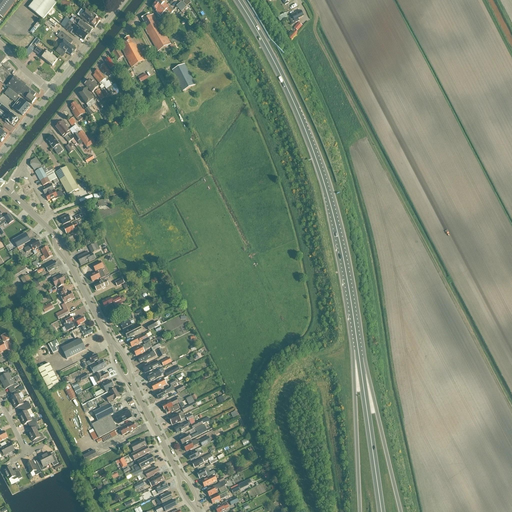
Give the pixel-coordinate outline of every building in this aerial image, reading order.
[(18,0),(0,0),(0,17),(3,20),(18,0)] [(56,0),(35,0),(28,9),(43,20),(58,1),(56,0)] [(164,14),(168,18),(174,12),(168,6),(167,8),(163,3),(164,1),(162,0),(159,0),(158,0),(155,3),(156,4),(152,7),(157,12),(156,13),(160,17),(164,14)] [(185,10),(187,8),(181,2),(176,7),(181,13),(183,12),(185,10)] [(87,9),(83,14),(80,18),(89,25),(89,24),(95,28),(100,22),(95,18),(95,15),(87,9)] [(304,17),(301,12),(300,12),(296,14),(295,14),(291,16),(295,24),(300,22),(298,20),(304,17)] [(280,22),(287,19),(285,14),(277,18),(280,22)] [(158,53),(171,45),(153,15),(150,17),(149,15),(142,19),(145,25),(144,25),(146,29),(145,30),(146,32),(158,53)] [(90,34),(92,31),(81,22),(81,21),(74,16),(70,21),(74,24),(75,22),(79,24),(78,26),(85,31),(86,30),(90,34)] [(69,33),(72,28),(76,31),(77,30),(78,32),(76,35),(84,41),(88,36),(74,25),(74,26),(69,22),(64,29),(69,33)] [(294,28),(297,31),(298,32),(302,26),(299,23),(294,28)] [(299,32),(298,32),(297,31),(290,38),(292,40),(299,32)] [(131,69),(145,61),(136,46),(132,45),(129,38),(125,40),(125,41),(121,43),(124,49),(122,50),(131,69)] [(41,42),(38,39),(33,45),(36,48),(41,42)] [(71,57),(76,50),(65,41),(59,48),(66,54),(67,53),(71,57)] [(38,48),(34,53),(39,57),(43,52),(38,48)] [(113,53),(118,61),(123,58),(118,50),(113,53)] [(182,64),(192,57),(188,51),(178,57),(182,64)] [(52,67),(57,61),(51,56),(53,54),(50,52),(49,54),(47,53),(42,59),(52,67)] [(109,68),(110,70),(112,69),(114,73),(114,72),(116,77),(119,75),(109,60),(106,62),(109,67),(109,68)] [(109,78),(112,76),(104,65),(101,67),(102,68),(100,69),(105,75),(106,74),(109,78)] [(183,92),(195,86),(185,65),(172,71),(183,92)] [(93,77),(101,86),(103,85),(106,91),(112,87),(108,82),(106,83),(106,80),(98,71),(94,74),(95,75),(93,77)] [(32,105),(36,100),(33,98),(36,95),(14,78),(11,81),(0,72),(0,81),(19,96),(20,95),(32,105)] [(148,79),(145,75),(138,79),(140,83),(148,79)] [(92,94),(99,88),(95,84),(93,85),(89,81),(85,85),(92,94)] [(30,108),(18,97),(9,89),(4,94),(16,104),(17,104),(13,109),(14,109),(13,111),(15,112),(16,111),(23,117),(30,108)] [(93,100),(86,90),(86,89),(79,95),(87,106),(93,100)] [(95,93),(101,101),(104,99),(99,91),(95,93)] [(84,114),(85,114),(83,111),(82,111),(80,108),(79,108),(76,103),(71,106),(72,108),(71,109),(73,112),(72,113),(79,123),(83,120),(84,120),(86,119),(86,118),(84,114)] [(9,112),(3,107),(2,108),(0,110),(0,111),(6,116),(4,119),(6,122),(5,123),(8,125),(9,124),(12,126),(14,123),(15,123),(17,123),(18,121),(18,120),(17,120),(18,120),(9,113),(9,112)] [(89,108),(85,111),(89,118),(93,115),(89,108)] [(61,122),(58,125),(71,141),(74,139),(70,134),(70,133),(65,127),(67,126),(63,122),(62,123),(61,122)] [(69,143),(71,141),(58,125),(55,127),(64,139),(64,138),(69,143)] [(77,135),(81,140),(86,149),(95,143),(91,138),(88,140),(82,132),(77,135)] [(61,154),(64,152),(59,146),(60,145),(53,136),(46,141),(53,150),(57,148),(61,154)] [(53,181),(57,179),(52,171),(49,173),(44,166),(42,167),(43,169),(42,169),(41,167),(42,166),(36,159),(31,163),(31,167),(34,171),(37,169),(38,171),(35,173),(43,187),(53,181)] [(68,172),(66,168),(56,174),(68,196),(78,190),(76,186),(68,172)] [(78,185),(81,184),(73,169),(71,170),(78,185)] [(45,195),(54,190),(51,185),(42,190),(45,195)] [(51,200),(52,201),(53,202),(56,200),(55,200),(63,196),(60,191),(56,194),(55,191),(45,196),(48,202),(51,200)] [(0,226),(7,222),(9,225),(13,222),(9,215),(4,218),(3,219),(0,216),(2,215),(0,212),(0,226)] [(70,221),(72,220),(71,217),(69,218),(68,216),(60,219),(63,226),(71,222),(70,221)] [(67,235),(75,231),(74,230),(78,228),(77,224),(72,226),(72,225),(64,229),(67,235)] [(66,238),(70,244),(79,240),(76,233),(66,238)] [(22,246),(30,242),(26,234),(13,241),(18,249),(22,246)] [(36,249),(41,247),(38,242),(34,244),(34,243),(30,245),(30,246),(24,250),(26,254),(32,250),(33,252),(36,250),(36,249)] [(93,245),(88,248),(92,254),(97,252),(93,245)] [(43,262),(53,257),(47,248),(41,251),(44,257),(41,258),(43,262)] [(89,257),(87,253),(78,257),(79,259),(77,259),(81,266),(89,262),(89,263),(95,260),(93,255),(89,257)] [(95,272),(103,268),(100,261),(92,265),(95,272)] [(44,272),(47,271),(48,273),(58,268),(55,262),(37,272),(38,275),(44,272)] [(27,272),(23,266),(20,268),(19,267),(10,273),(15,280),(27,272)] [(105,278),(101,269),(95,272),(96,274),(90,277),(92,283),(100,279),(100,280),(105,278)] [(65,283),(66,282),(62,275),(52,281),(56,288),(57,287),(57,289),(66,285),(65,283)] [(26,290),(33,286),(28,277),(21,280),(26,290)] [(125,283),(123,279),(116,283),(118,287),(125,283)] [(101,289),(103,290),(106,289),(105,288),(109,286),(106,281),(94,287),(97,292),(101,289)] [(64,305),(65,304),(74,299),(71,292),(67,294),(64,288),(58,291),(62,297),(61,297),(64,305)] [(102,303),(105,308),(113,304),(114,305),(121,302),(118,297),(112,300),(111,299),(102,303)] [(44,308),(46,313),(56,309),(53,304),(44,308)] [(64,310),(56,314),(59,320),(70,314),(65,304),(64,305),(61,306),(64,310)] [(130,312),(128,308),(128,307),(121,311),(123,316),(130,312)] [(134,323),(132,320),(133,319),(130,314),(124,317),(126,320),(119,323),(122,329),(134,323)] [(83,318),(73,323),(74,324),(68,327),(67,326),(61,329),(64,335),(71,332),(70,331),(76,327),(77,329),(81,327),(80,325),(85,322),(86,321),(84,319),(83,318)] [(148,332),(158,327),(155,322),(146,327),(148,332)] [(134,335),(142,331),(140,326),(132,330),(125,334),(127,339),(131,338),(135,336),(134,335)] [(92,334),(90,330),(86,332),(84,327),(79,330),(78,329),(72,333),(75,339),(83,335),(84,338),(92,334)] [(137,340),(136,339),(129,343),(132,348),(136,346),(136,347),(139,345),(138,343),(148,338),(146,335),(137,340)] [(67,360),(86,351),(80,340),(61,349),(67,360)] [(55,348),(57,347),(58,346),(55,341),(48,345),(53,354),(57,352),(55,348)] [(141,355),(144,353),(144,352),(151,348),(149,343),(143,346),(144,348),(142,348),(142,347),(137,349),(137,350),(134,352),(136,357),(141,354),(141,355)] [(165,355),(162,349),(157,352),(160,358),(165,355)] [(155,356),(153,352),(150,354),(138,360),(140,364),(146,361),(146,362),(152,359),(151,357),(155,356)] [(99,361),(96,355),(93,357),(92,356),(89,358),(90,362),(86,364),(85,363),(82,364),(85,369),(92,365),(95,363),(99,361)] [(168,359),(161,362),(163,367),(170,364),(168,359)] [(106,368),(103,360),(97,363),(89,367),(93,375),(106,368)] [(142,369),(145,374),(149,372),(153,371),(152,370),(160,367),(157,362),(153,364),(150,366),(149,365),(142,369)] [(49,392),(60,386),(49,365),(38,370),(49,392)] [(165,374),(167,378),(179,371),(177,368),(165,374)] [(10,376),(12,374),(10,369),(1,374),(2,377),(0,378),(0,379),(3,384),(12,380),(10,376)] [(164,374),(162,370),(159,371),(154,374),(146,378),(149,383),(152,381),(153,382),(157,380),(156,380),(163,376),(164,374)] [(84,381),(90,378),(88,374),(79,379),(81,383),(84,381)] [(109,378),(107,374),(102,377),(100,375),(93,378),(96,384),(109,378)] [(11,390),(19,387),(17,384),(15,385),(12,380),(3,384),(6,390),(10,388),(11,390)] [(159,389),(160,389),(167,385),(164,380),(161,381),(151,387),(154,392),(159,389)] [(114,387),(111,382),(107,384),(106,383),(102,385),(106,393),(111,390),(110,389),(114,387)] [(70,402),(77,398),(70,385),(63,389),(70,402)] [(156,395),(159,400),(162,398),(163,399),(167,397),(166,395),(172,392),(170,389),(164,392),(164,391),(156,395)] [(119,398),(115,390),(109,393),(111,395),(106,398),(108,403),(113,400),(114,401),(119,398)] [(13,404),(21,400),(18,395),(20,394),(18,391),(12,395),(13,398),(10,399),(13,404)] [(192,397),(186,400),(189,406),(195,403),(192,397)] [(172,407),(179,404),(176,399),(170,402),(166,404),(162,406),(164,411),(172,407)] [(21,410),(30,406),(28,403),(24,405),(21,400),(13,404),(16,409),(19,407),(21,410)] [(195,403),(181,410),(183,414),(197,407),(195,403)] [(21,421),(30,416),(27,412),(32,409),(30,406),(21,410),(23,414),(19,416),(21,421)] [(172,407),(164,411),(165,412),(167,415),(171,413),(171,414),(179,410),(177,406),(173,408),(172,407)] [(128,411),(115,418),(119,425),(132,418),(128,411)] [(170,423),(184,416),(182,413),(178,415),(178,414),(173,416),(174,417),(169,419),(170,423)] [(29,427),(38,423),(36,419),(34,420),(33,418),(31,419),(30,416),(21,421),(24,426),(28,424),(29,427)] [(98,422),(92,425),(99,439),(120,428),(120,427),(117,429),(110,416),(98,422)] [(170,423),(172,426),(177,424),(182,422),(181,421),(185,419),(184,416),(170,423)] [(174,429),(176,434),(181,432),(181,433),(185,431),(184,429),(189,426),(191,425),(195,424),(193,419),(188,422),(188,423),(188,424),(188,423),(183,426),(182,425),(174,429)] [(201,421),(191,426),(193,430),(203,425),(201,421)] [(30,437),(38,433),(36,428),(39,427),(37,423),(38,423),(29,427),(31,430),(27,432),(30,437)] [(137,429),(134,423),(129,426),(129,425),(119,430),(122,436),(137,429)] [(179,440),(182,445),(190,441),(190,440),(207,432),(204,426),(195,430),(196,433),(188,437),(187,435),(183,437),(183,438),(179,440)] [(94,432),(90,435),(93,441),(98,439),(94,432)] [(101,439),(103,441),(104,444),(117,437),(115,432),(101,439)] [(33,442),(35,441),(37,444),(45,440),(42,435),(40,436),(38,433),(30,437),(33,442)] [(211,443),(208,437),(199,442),(199,441),(197,442),(196,440),(183,447),(186,452),(189,451),(190,451),(194,449),(193,448),(200,444),(202,448),(211,443)] [(248,438),(242,440),(245,446),(251,443),(248,438)] [(130,446),(131,447),(133,453),(146,446),(143,441),(138,443),(137,443),(130,446)] [(130,446),(128,442),(118,448),(120,452),(131,447),(130,446)] [(0,451),(1,450),(4,456),(14,451),(11,444),(1,449),(0,446),(0,453),(0,454),(0,452),(0,451)] [(149,453),(147,448),(132,456),(134,461),(146,455),(145,455),(149,453)] [(195,451),(195,452),(192,454),(192,455),(188,457),(190,462),(195,460),(199,458),(198,457),(203,454),(200,448),(195,451)] [(86,464),(98,457),(95,451),(83,457),(86,464)] [(58,465),(55,457),(52,458),(50,453),(44,456),(49,465),(52,464),(54,467),(58,465)] [(200,467),(205,465),(204,463),(208,461),(208,460),(212,458),(211,455),(202,459),(201,459),(195,462),(195,463),(192,464),(194,469),(199,466),(200,467)] [(46,467),(49,465),(44,456),(39,459),(41,463),(38,465),(41,472),(47,469),(46,467)] [(150,465),(155,463),(151,456),(137,463),(138,465),(134,467),(136,471),(130,474),(132,478),(138,475),(142,473),(141,471),(150,466),(150,465)] [(37,465),(34,466),(32,462),(26,465),(30,474),(34,472),(36,476),(41,474),(37,465)] [(22,479),(18,471),(14,473),(13,473),(11,468),(4,471),(8,479),(14,481),(18,479),(19,480),(22,479)] [(150,471),(144,474),(147,479),(155,476),(154,475),(159,472),(157,468),(151,471),(150,471)] [(203,478),(204,478),(207,477),(208,478),(211,476),(207,469),(204,471),(204,470),(201,472),(197,475),(199,480),(203,478)] [(159,484),(164,481),(161,475),(156,478),(151,480),(153,484),(150,485),(152,488),(159,484)] [(204,488),(217,482),(214,476),(209,479),(201,483),(204,488)] [(219,490),(225,487),(225,486),(227,485),(224,481),(219,484),(218,484),(219,485),(213,488),(210,489),(210,490),(206,492),(209,497),(217,494),(215,491),(219,489),(219,490)] [(154,497),(163,493),(163,492),(169,490),(166,484),(160,487),(155,489),(156,491),(152,493),(154,497)] [(159,498),(162,504),(173,499),(170,493),(165,496),(164,495),(161,497),(159,498)] [(217,504),(221,502),(220,501),(228,497),(226,493),(218,497),(218,496),(210,500),(213,505),(216,503),(217,504)] [(231,506),(238,503),(236,498),(228,502),(231,506)] [(173,509),(177,507),(174,501),(163,506),(155,510),(156,511),(161,511),(164,511),(165,511),(166,511),(173,509)]
